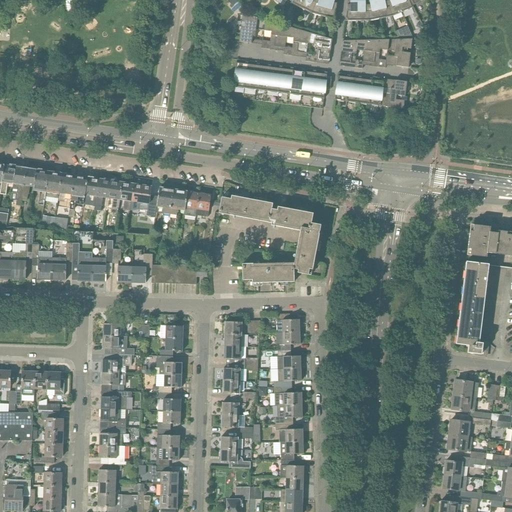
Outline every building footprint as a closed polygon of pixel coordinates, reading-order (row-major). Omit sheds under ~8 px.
[(8,0),(0,0),(0,8),(8,9),(8,0)] [(290,4),(301,9),(305,0),(292,0),(291,2),(290,4)] [(305,0),(301,9),(311,14),(316,0),(305,0)] [(316,0),(311,14),(322,17),(326,0),(316,0)] [(326,0),(322,17),(335,20),(337,0),(326,0)] [(347,0),(345,21),(358,21),(357,0),(347,0)] [(357,0),(358,21),(369,21),(367,0),(357,0)] [(367,0),(369,21),(380,19),(376,0),(367,0)] [(376,0),(380,19),(392,17),(386,0),(376,0)] [(386,0),(392,17),(402,13),(397,0),(386,0)] [(413,8),(412,6),(408,0),(397,0),(402,13),(413,8)] [(256,30),(264,31),(265,20),(243,14),(244,7),(237,6),(236,13),(243,14),(242,22),(245,23),(245,28),(241,28),(239,42),(247,43),(248,42),(252,42),(252,40),(262,41),(253,40),(253,37),(255,37),(256,30)] [(274,47),(284,48),(287,27),(265,20),(264,31),(272,32),(270,42),(262,41),(261,49),(270,50),(270,49),(274,49),(274,47)] [(283,55),(292,56),(292,55),(296,56),(296,53),(306,55),(310,33),(287,27),(284,48),(283,55)] [(318,62),(318,60),(329,61),(332,40),(310,33),(306,55),(305,62),(314,63),(314,62),(318,62)] [(396,66),(408,68),(410,54),(402,53),(403,48),(411,49),(412,39),(389,40),(388,51),(395,52),(395,57),(387,56),(386,61),(386,62),(397,63),(396,66)] [(386,62),(386,61),(379,60),(380,50),(388,51),(389,40),(366,41),(364,52),(363,62),(374,63),(373,66),(377,66),(377,68),(385,69),(386,62)] [(363,62),(356,61),(357,51),(364,52),(366,41),(342,41),(340,63),(350,64),(350,66),(354,67),(354,68),(362,69),(363,62)] [(233,87),(244,89),(247,64),(236,63),(234,79),(233,87)] [(244,89),(256,90),(259,66),(247,64),(244,89)] [(256,90),(267,92),(270,67),(259,66),(256,90)] [(267,92),(279,93),(282,69),(270,67),(267,92)] [(279,93),(290,95),(293,70),(282,69),(279,93)] [(290,95),(301,96),(305,72),(293,70),(290,95)] [(301,96),(313,98),(316,73),(305,72),(301,96)] [(324,99),(325,90),(327,75),(316,73),(313,98),(324,99)] [(335,100),(346,102),(349,78),(338,76),(335,100)] [(346,102),(358,104),(361,79),(349,78),(346,102)] [(358,104),(369,105),(372,81),(361,79),(358,104)] [(381,106),(384,83),(384,82),(372,81),(369,105),(380,107),(381,106)] [(403,110),(405,97),(407,82),(394,81),(394,84),(384,83),(381,106),(388,107),(403,110)] [(8,185),(13,186),(16,168),(4,166),(0,191),(0,193),(0,199),(4,200),(5,191),(7,191),(8,185)] [(21,211),(21,208),(28,170),(16,168),(13,186),(12,193),(18,194),(15,210),(21,211)] [(28,170),(21,208),(26,208),(28,195),(29,196),(30,187),(33,188),(36,171),(28,170)] [(44,206),(45,197),(49,173),(36,171),(33,188),(33,191),(40,192),(38,205),(44,206)] [(45,197),(57,199),(61,174),(49,173),(45,197)] [(57,199),(70,201),(74,176),(61,174),(57,199)] [(77,203),(83,204),(87,178),(74,176),(70,201),(70,211),(74,211),(76,201),(77,201),(77,203)] [(87,178),(83,204),(90,205),(94,206),(99,180),(87,178)] [(103,198),(108,199),(110,182),(99,180),(94,206),(94,211),(101,212),(103,198)] [(118,214),(120,201),(122,183),(110,182),(108,199),(106,208),(111,209),(111,213),(118,214)] [(129,216),(131,202),(134,185),(122,183),(120,201),(124,201),(122,215),(129,216)] [(146,216),(155,218),(157,200),(149,199),(151,187),(134,185),(131,202),(139,204),(138,210),(147,211),(146,216)] [(167,236),(168,233),(174,191),(159,188),(157,200),(155,218),(156,218),(157,214),(163,215),(160,235),(167,236)] [(174,191),(168,233),(174,234),(175,230),(176,230),(179,211),(185,212),(187,192),(174,191)] [(195,218),(196,216),(199,194),(187,192),(185,212),(184,217),(195,218)] [(196,216),(208,218),(211,196),(199,194),(196,216)] [(312,270),(316,249),(321,225),(311,223),(313,214),(277,207),(272,206),(273,204),(231,196),(231,199),(221,198),(218,214),(227,215),(227,212),(275,221),(274,224),(301,229),(294,263),(242,265),(242,281),(252,281),(252,284),(294,283),(293,266),(298,267),(297,273),(308,275),(309,269),(312,270)] [(0,221),(7,223),(9,211),(0,209),(0,221)] [(55,218),(53,230),(66,231),(68,219),(55,218)] [(490,233),(490,228),(473,225),(473,231),(470,231),(467,250),(470,250),(470,256),(487,258),(487,254),(495,255),(496,252),(511,253),(511,232),(498,231),(497,234),(490,233)] [(53,258),(51,280),(66,281),(66,263),(72,263),(73,244),(66,244),(66,259),(53,258)] [(92,282),(92,266),(85,266),(85,253),(79,253),(80,244),(73,244),(72,263),(78,263),(77,281),(92,282)] [(32,245),(26,245),(13,245),(12,254),(12,256),(12,261),(11,279),(25,280),(26,259),(32,259),(32,245)] [(37,280),(51,280),(52,258),(39,258),(39,245),(32,245),(32,259),(32,267),(38,267),(37,280)] [(92,266),(92,282),(105,282),(106,264),(112,264),(113,250),(106,249),(106,259),(101,259),(101,266),(92,266)] [(113,250),(112,264),(118,264),(118,262),(121,262),(121,250),(113,250)] [(0,278),(11,279),(12,261),(12,256),(12,254),(0,254),(0,278)] [(146,276),(152,276),(152,266),(152,255),(143,255),(143,263),(146,263),(146,268),(132,268),(131,283),(146,284),(146,276)] [(117,283),(131,283),(132,268),(118,267),(117,283)] [(197,268),(197,277),(206,277),(207,269),(197,268)] [(479,343),(479,341),(484,298),(462,295),(456,344),(468,346),(468,353),(481,355),(483,344),(479,343)] [(282,333),(299,333),(299,332),(298,321),(299,321),(299,320),(289,320),(289,314),(276,314),(276,321),(281,321),(282,333)] [(224,334),(241,335),(242,323),(225,322),(224,334)] [(103,337),(120,337),(120,325),(103,324),(103,325),(104,325),(103,336),(103,337)] [(166,338),(182,339),(182,328),(183,328),(183,327),(166,326),(166,338)] [(277,351),(290,351),(290,345),(300,345),(300,344),(299,344),(299,333),(282,333),(282,345),(277,345),(277,351)] [(224,347),(241,347),(241,335),(224,334),(224,347)] [(125,350),(120,349),(120,337),(103,337),(103,348),(102,348),(102,349),(112,349),(112,355),(125,356),(125,350)] [(159,357),(173,357),(173,351),(182,352),(182,351),(182,340),(183,340),(183,339),(182,339),(166,338),(166,351),(160,351),(159,357)] [(241,347),(224,347),(223,359),(241,360),(241,347)] [(283,370),(300,369),(300,368),(299,357),(300,357),(300,356),(291,357),(290,351),(277,351),(277,370),(283,370)] [(102,374),(119,374),(125,374),(125,366),(131,366),(131,356),(125,356),(112,355),(112,361),(102,361),(102,362),(103,362),(102,373),(102,374)] [(164,375),(181,375),(181,364),(182,364),(182,363),(172,363),(173,357),(159,357),(159,363),(164,363),(164,375)] [(222,381),(240,382),(240,369),(223,369),(222,381)] [(274,388),(291,388),(291,381),(301,381),(301,380),(300,380),(300,369),(283,370),(283,382),(273,382),(274,388)] [(0,389),(10,389),(11,372),(0,371),(0,389)] [(34,373),(22,372),(22,386),(16,385),(16,392),(15,405),(22,405),(22,397),(34,397),(34,390),(34,373)] [(34,390),(46,391),(47,373),(34,373),(34,390)] [(55,395),(60,395),(64,395),(64,396),(65,379),(64,379),(64,380),(60,380),(60,374),(47,373),(46,391),(55,391),(55,395)] [(110,392),(124,392),(124,386),(119,386),(119,374),(102,374),(102,385),(101,385),(111,386),(110,392)] [(158,393),(171,394),(172,388),(181,388),(181,387),(180,387),(181,376),(182,376),(182,375),(181,375),(164,375),(163,387),(158,387),(158,393)] [(230,399),(246,399),(255,400),(255,393),(242,393),(242,394),(239,394),(240,382),(222,381),(222,394),(230,394),(230,399)] [(470,398),(476,398),(478,383),(455,381),(453,396),(470,398)] [(487,400),(495,401),(497,386),(489,385),(487,400)] [(503,398),(504,399),(505,387),(497,386),(495,401),(503,402),(503,398)] [(284,406),(301,406),(302,406),(302,405),(301,405),(300,394),(301,394),(301,393),(292,393),(291,388),(274,388),(274,394),(284,394),(284,406)] [(100,410),(101,410),(118,410),(119,398),(123,398),(124,392),(110,392),(110,398),(101,397),(101,398),(101,409),(100,409),(100,410)] [(163,412),(180,413),(180,412),(180,401),(181,401),(181,400),(171,400),(171,394),(158,393),(158,400),(163,400),(163,412)] [(452,410),(468,412),(470,398),(453,396),(452,410)] [(221,415),(239,416),(239,409),(245,410),(246,399),(230,399),(230,403),(222,403),(221,415)] [(511,417),(511,402),(511,403),(509,416),(500,415),(499,421),(511,423),(511,417)] [(275,425),(292,424),(292,418),(302,418),(302,417),(301,417),(301,406),(284,406),(277,406),(278,418),(275,418),(275,425)] [(109,428),(123,429),(123,422),(118,422),(118,410),(101,410),(101,421),(100,421),(100,422),(109,422),(109,428)] [(157,430),(170,431),(170,424),(180,425),(180,424),(179,424),(180,413),(163,412),(162,424),(157,424),(157,430)] [(491,414),(473,412),(470,412),(470,418),(472,418),(490,420),(491,414)] [(0,413),(0,441),(32,441),(32,440),(32,431),(33,413),(0,413)] [(45,432),(63,433),(63,420),(57,419),(57,413),(41,413),(41,421),(45,421),(45,432)] [(221,428),(238,428),(239,416),(221,415),(221,428)] [(490,426),(490,420),(472,418),(471,424),(486,425),(490,426)] [(449,435),(468,437),(470,423),(451,421),(449,435)] [(280,443),(302,442),(303,442),(303,441),(302,441),(301,430),(302,430),(302,429),(293,430),(292,424),(275,425),(275,431),(280,431),(280,443)] [(100,446),(122,447),(123,429),(109,428),(109,434),(99,434),(99,435),(100,435),(100,446)] [(161,448),(178,448),(179,437),(180,437),(180,436),(170,436),(170,431),(157,430),(156,448),(161,448)] [(45,445),(62,445),(63,433),(45,432),(45,445)] [(467,452),(467,445),(471,446),(472,438),(468,437),(449,435),(447,450),(467,452)] [(220,450),(238,451),(238,438),(221,437),(220,450)] [(281,460),(294,461),(293,454),(303,454),(303,453),(302,453),(302,442),(280,443),(281,460)] [(34,458),(34,463),(54,464),(54,458),(62,458),(62,445),(45,445),(44,457),(42,457),(42,458),(34,458)] [(104,465),(108,465),(121,465),(126,465),(126,462),(122,462),(122,447),(100,446),(99,446),(99,447),(100,447),(99,458),(99,459),(105,459),(104,465)] [(156,466),(169,466),(169,461),(179,461),(179,460),(178,460),(178,449),(179,449),(179,448),(178,448),(161,448),(161,460),(156,460),(156,466)] [(229,468),(249,469),(250,463),(237,462),(238,451),(220,450),(220,462),(230,462),(229,468)] [(470,458),(486,460),(486,454),(471,452),(470,452),(470,458)] [(444,475),(461,477),(462,467),(473,468),(474,465),(485,466),(486,460),(470,458),(462,457),(461,463),(445,461),(444,475)] [(285,479),(302,479),(303,479),(303,478),(302,478),(303,467),(303,466),(294,466),(294,461),(281,460),(281,466),(280,466),(280,479),(285,479)] [(500,468),(504,468),(505,462),(492,461),(486,460),(485,466),(500,468)] [(140,464),(139,481),(152,482),(153,464),(140,464)] [(99,483),(116,483),(116,471),(121,471),(121,465),(108,465),(108,471),(98,471),(99,471),(99,483)] [(160,485),(177,485),(178,474),(178,473),(169,473),(169,466),(156,466),(156,473),(161,473),(160,485)] [(511,468),(507,467),(507,475),(502,474),(501,482),(502,482),(511,483),(511,468)] [(44,486),(61,487),(61,474),(44,473),(44,486)] [(442,489),(459,491),(460,486),(465,486),(466,478),(461,477),(444,475),(442,489)] [(285,490),(302,491),(303,491),(303,490),(302,490),(302,479),(285,479),(285,490)] [(6,480),(6,485),(5,511),(22,511),(23,486),(30,486),(30,481),(6,480)] [(501,490),(504,490),(504,497),(511,498),(511,483),(502,482),(501,490)] [(97,495),(98,495),(115,495),(116,483),(99,483),(98,483),(99,483),(98,495),(97,495)] [(160,497),(177,497),(177,486),(178,486),(178,485),(177,485),(160,485),(160,497)] [(44,499),(61,499),(61,487),(44,486),(44,499)] [(249,500),(249,488),(235,488),(235,500),(227,500),(226,511),(240,511),(240,507),(242,507),(242,500),(249,500)] [(280,502),(301,503),(302,503),(301,502),(302,491),(285,490),(279,490),(280,502)] [(464,492),(461,491),(460,497),(471,499),(478,499),(481,500),(482,494),(464,492)] [(502,497),(502,496),(496,496),(482,494),(481,500),(491,501),(501,502),(502,497)] [(106,511),(130,511),(131,496),(115,495),(98,495),(98,506),(97,506),(97,507),(107,508),(106,511)] [(456,511),(458,504),(470,506),(471,499),(460,497),(452,496),(451,502),(441,501),(439,511),(456,511)] [(170,511),(171,510),(177,510),(177,509),(176,509),(177,498),(178,498),(178,497),(177,497),(160,497),(159,511),(170,511)] [(60,511),(61,499),(44,499),(43,511),(58,511),(60,511)] [(476,511),(478,499),(471,499),(470,506),(469,511),(476,511)] [(301,511),(301,503),(280,502),(280,511),(301,511)]
